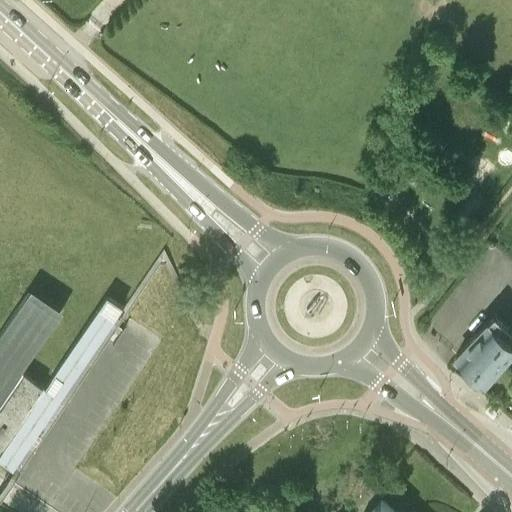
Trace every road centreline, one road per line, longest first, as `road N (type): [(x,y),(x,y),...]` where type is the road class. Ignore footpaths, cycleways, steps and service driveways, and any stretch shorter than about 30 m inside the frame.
road 1 (primary): [(196,196),(0,12)]
road 2 (primary): [(371,327),(375,301),(356,263),(325,247),(290,252)]
